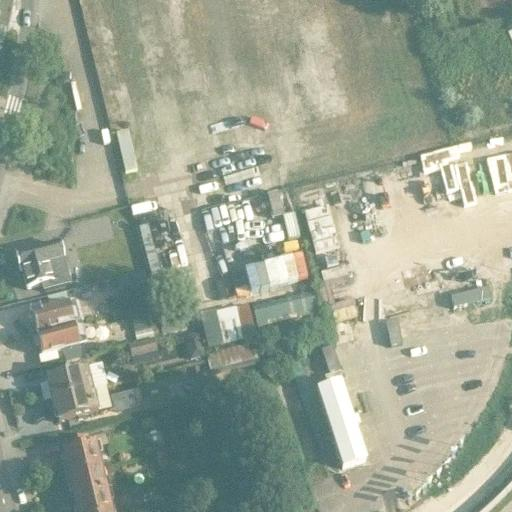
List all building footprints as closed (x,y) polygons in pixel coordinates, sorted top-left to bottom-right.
[(349,0),(379,116),(434,102),(407,0),(349,0)] [(288,130),(313,130),(313,109),(288,110),(288,130)] [(116,136),(125,175),(136,172),(127,133),(116,136)] [(69,287),(58,246),(15,258),(20,274),(22,274),(27,292),(44,287),(45,293),(69,287)] [(339,248),(317,254),(324,283),(347,277),(339,248)] [(146,290),(143,274),(131,277),(134,292),(146,290)] [(196,310),(186,279),(164,286),(174,317),(196,310)] [(322,317),(316,294),(251,309),(255,327),(269,323),(297,317),(308,314),(309,320),(322,317)] [(73,327),(68,306),(65,295),(46,300),(49,310),(30,315),(35,336),(73,327)] [(356,320),(362,345),(445,325),(439,300),(356,320)] [(203,334),(208,356),(243,347),(234,311),(213,316),(216,331),(203,334)] [(73,327),(35,336),(41,359),(63,353),(78,349),(73,327)] [(136,344),(159,339),(157,330),(134,335),(136,344)] [(199,336),(188,338),(190,348),(188,351),(191,361),(204,358),(199,336)] [(127,349),(130,361),(157,355),(154,343),(127,349)] [(214,378),(261,366),(257,353),(250,355),(249,347),(216,356),(210,363),(214,378)] [(78,349),(63,353),(66,364),(81,361),(78,349)] [(89,370),(47,381),(52,403),(89,393),(86,381),(91,379),(89,370)] [(317,389),(342,471),(367,463),(343,382),(317,389)] [(89,393),(52,403),(58,425),(100,415),(98,405),(92,406),(89,393)] [(141,402),(144,414),(170,407),(167,395),(141,402)] [(62,465),(65,480),(100,471),(97,459),(102,458),(99,446),(89,449),(86,438),(65,443),(67,454),(63,455),(65,464),(62,465)] [(100,471),(65,480),(69,495),(72,494),(74,502),(110,494),(108,483),(103,484),(100,471)] [(331,487),(338,486),(335,475),(309,480),(314,505),(334,501),(331,487)] [(110,494),(74,502),(76,510),(73,511),(109,511),(108,506),(113,505),(110,494)]
